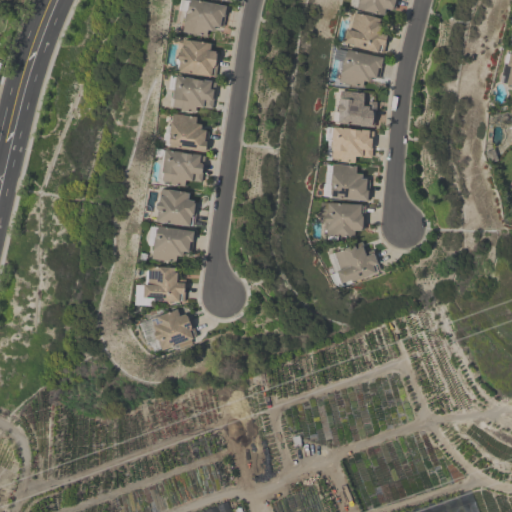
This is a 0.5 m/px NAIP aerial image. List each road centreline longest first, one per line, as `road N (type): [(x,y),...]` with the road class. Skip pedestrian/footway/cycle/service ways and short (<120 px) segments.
road 1 (residential): [(252,0),(215,260),(221,295)]
road 2 (residential): [(420,0),(399,97),(393,188),(405,229)]
road 3 (tertiary): [(0,175),(54,0)]
